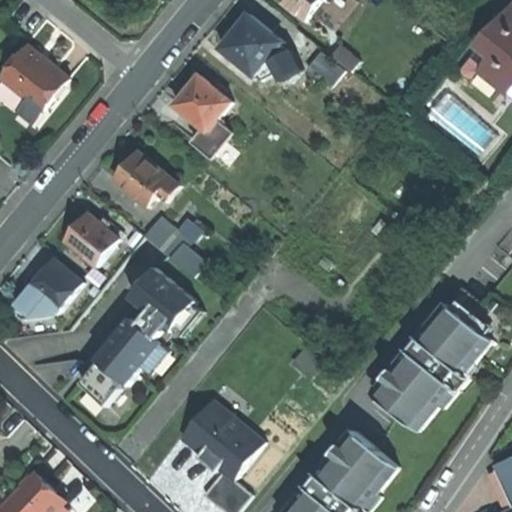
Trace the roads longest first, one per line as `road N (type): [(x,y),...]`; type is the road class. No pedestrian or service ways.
road 1 (residential): [(143,77),(0,248)]
road 2 (residential): [(151,511),(0,366)]
road 3 (residential): [(511,401),(433,511)]
road 4 (residential): [(49,0),(143,77)]
